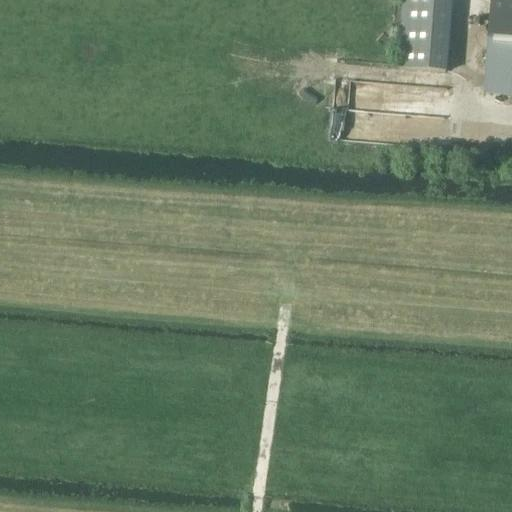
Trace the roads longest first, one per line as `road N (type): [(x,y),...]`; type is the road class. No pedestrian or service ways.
road 1 (track): [(64,275),(285,304),(511,320)]
road 2 (track): [(285,304),(255,511)]
road 3 (track): [(511,113),(463,109),(455,84),(462,0)]
